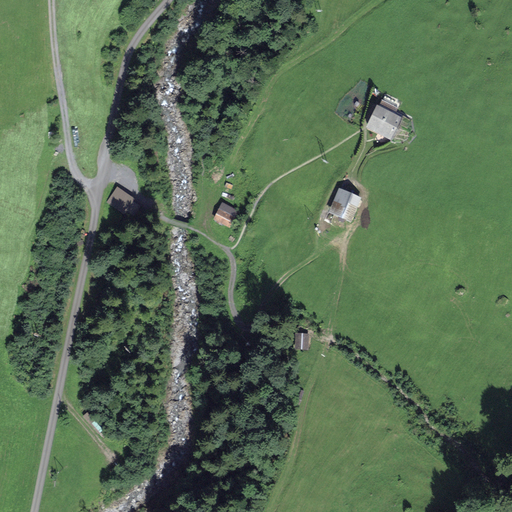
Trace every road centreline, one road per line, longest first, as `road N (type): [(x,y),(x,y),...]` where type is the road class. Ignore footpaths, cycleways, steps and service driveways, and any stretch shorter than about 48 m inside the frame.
road 1 (track): [(102,164),(164,221),(229,251),(231,311),(243,327),(275,284),(332,244),(343,245),(327,339),(269,511)]
road 2 (unclassified): [(170,0),(135,41),(114,99),(34,511)]
road 3 (track): [(201,233),(284,66),(332,38)]
road 4 (track): [(98,186),(78,176),(70,157),(50,0)]
